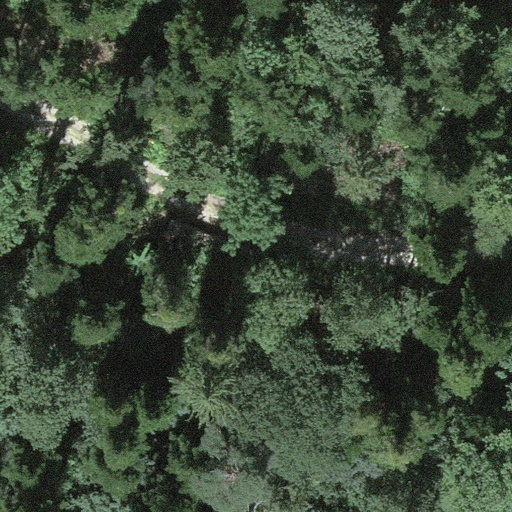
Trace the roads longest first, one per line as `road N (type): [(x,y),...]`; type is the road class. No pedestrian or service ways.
road 1 (track): [(0,102),(306,250),(395,259),(511,236)]
road 2 (track): [(306,250),(419,336),(511,370)]
